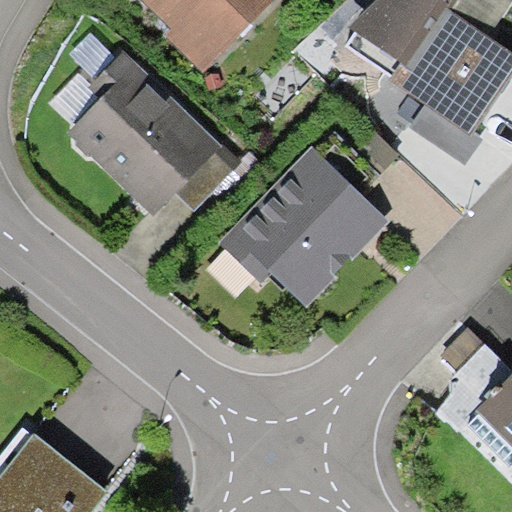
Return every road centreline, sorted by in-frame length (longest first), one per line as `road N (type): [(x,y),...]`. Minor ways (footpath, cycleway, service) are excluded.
road 1 (residential): [(0,230),(278,449)]
road 2 (residential): [(278,449),(511,213)]
